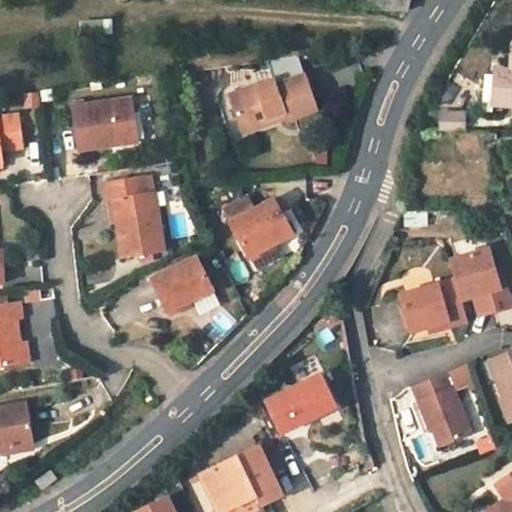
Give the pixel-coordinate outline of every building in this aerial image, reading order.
[(104,32),(137,28),(135,15),(103,19),(104,32)] [(511,57),(511,64),(485,63),(483,95),(492,96),(492,102),(508,102),(508,99),(511,99),(511,57)] [(80,105),(85,146),(142,140),(136,99),(80,105)] [(333,99),(323,103),(328,119),(338,116),(333,99)] [(328,119),(323,103),(304,109),(306,115),(290,121),(287,112),(258,122),(270,157),(298,147),(300,153),(345,137),(338,116),(328,119)] [(464,108),(440,108),(439,127),(464,128),(464,108)] [(0,115),(0,161),(13,159),(11,147),(32,143),(28,112),(0,115)] [(126,255),(167,248),(156,189),(152,190),(149,173),(108,179),(111,198),(116,197),(126,255)] [(296,232),(276,197),(259,206),(252,195),(227,210),(234,221),(253,255),(296,232)] [(482,241),(445,252),(451,271),(456,290),(469,287),(471,293),(471,295),(486,302),(508,296),(491,260),(488,261),(482,241)] [(169,309),(213,287),(199,255),(153,277),(169,309)] [(441,311),(443,317),(462,312),(458,297),(456,290),(451,271),(396,287),(406,321),(423,316),(441,311)] [(456,290),(458,297),(471,293),(469,287),(456,290)] [(511,304),(508,296),(486,302),(491,320),(500,318),(498,315),(511,311),(511,304)] [(0,362),(27,358),(24,337),(19,337),(16,315),(22,313),(18,297),(0,299),(0,362)] [(441,311),(423,316),(425,323),(443,317),(441,311)] [(511,346),(489,354),(500,391),(508,416),(511,414),(511,346)] [(279,432),(340,407),(323,368),(263,394),(279,432)] [(462,436),(446,371),(410,381),(421,427),(425,426),(429,444),(462,436)] [(503,417),(508,416),(500,391),(495,394),(503,417)] [(27,397),(0,400),(0,442),(34,438),(27,397)] [(345,474),(373,462),(364,441),(336,452),(345,474)] [(193,474),(213,511),(219,511),(252,496),(256,506),(278,494),(253,444),(193,474)] [(511,511),(511,469),(495,482),(505,496),(484,511),(511,511)] [(37,488),(53,479),(49,470),(32,480),(37,488)] [(128,511),(179,511),(169,489),(127,508),(128,511)]
